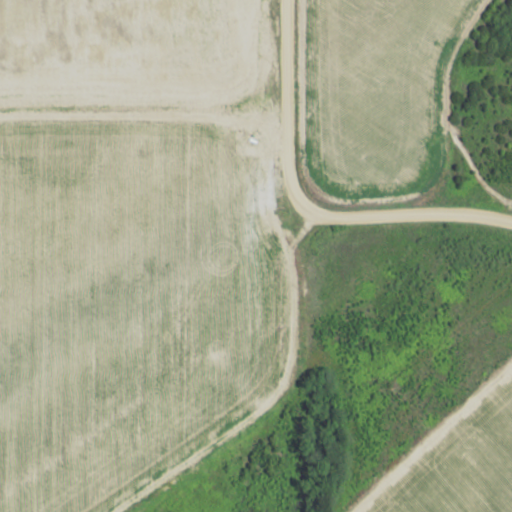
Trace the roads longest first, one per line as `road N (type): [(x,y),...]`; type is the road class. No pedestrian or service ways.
road 1 (track): [(511,224),(315,214),(213,360),(160,364),(85,406)]
road 2 (track): [(315,214),(285,174),(283,0)]
